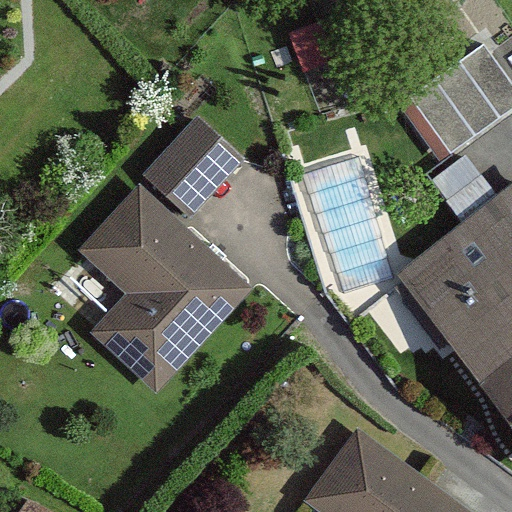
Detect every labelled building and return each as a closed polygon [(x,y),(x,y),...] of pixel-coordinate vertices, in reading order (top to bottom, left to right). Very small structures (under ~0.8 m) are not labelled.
[(511,118),(511,78),(484,40),(401,100),(448,164),(511,118)] [(242,152),(191,110),(136,176),(187,218),(242,152)] [(82,335),(145,396),(244,293),(131,185),(73,249),(124,296),(82,335)] [(511,191),(398,278),(511,428),(511,191)] [(463,511),(349,429),(295,504),(306,511),(463,511)] [(0,498),(0,511),(55,511),(10,483),(0,498)]
